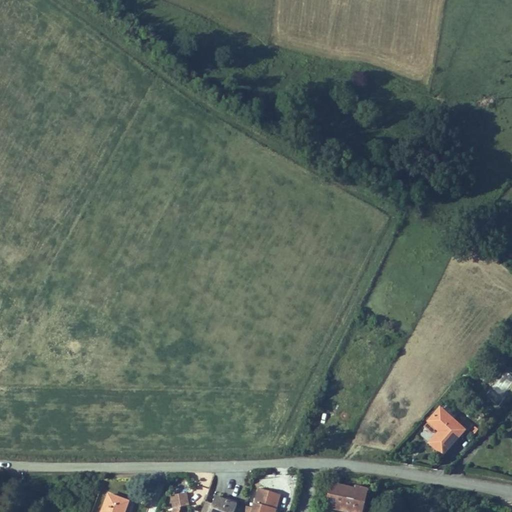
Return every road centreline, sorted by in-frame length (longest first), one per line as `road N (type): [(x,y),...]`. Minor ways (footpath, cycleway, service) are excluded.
road 1 (residential): [(318,458),(0,463)]
road 2 (residential): [(511,489),(318,458)]
